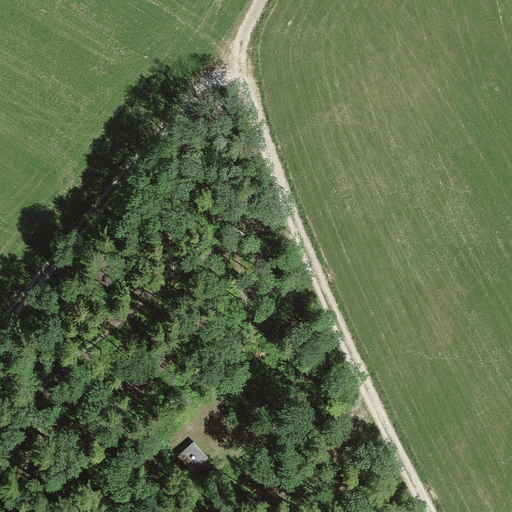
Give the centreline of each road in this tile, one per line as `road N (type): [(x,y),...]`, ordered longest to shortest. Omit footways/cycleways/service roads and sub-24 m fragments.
road 1 (track): [(426,511),(358,392),(233,58)]
road 2 (track): [(0,328),(233,58),(264,0)]
